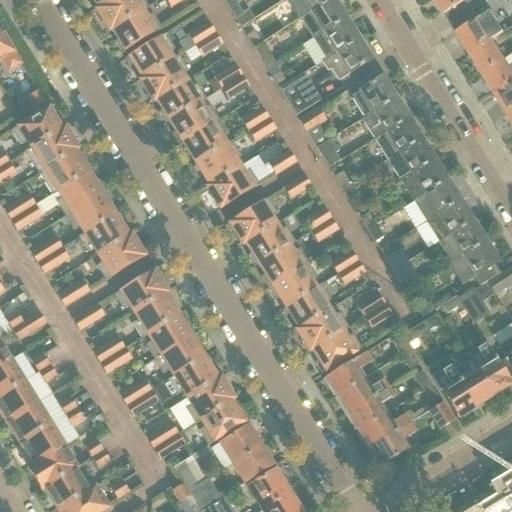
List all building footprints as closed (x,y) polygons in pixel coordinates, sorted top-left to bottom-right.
[(93,11),(94,12),(112,0),(86,0),(88,2),(90,0),(96,9),(93,11)] [(112,0),(94,12),(107,33),(147,8),(142,0),(112,0)] [(164,0),(170,9),(184,0),(164,0)] [(234,0),(221,0),(227,8),(236,3),(234,0)] [(285,0),(299,21),(331,0),(285,0)] [(332,0),(331,0),(299,21),(312,41),(321,35),(345,20),(332,0)] [(433,0),(444,16),(469,0),(433,0)] [(236,3),(227,8),(240,29),(254,20),(249,12),(248,10),(242,13),(236,3)] [(147,8),(107,33),(108,34),(110,32),(116,41),(113,43),(121,55),(161,30),(152,15),(146,18),(143,12),(148,9),(147,8)] [(468,13),(451,24),(457,34),(455,35),(459,41),(468,55),(492,41),(502,34),(489,13),(486,8),(474,15),(471,11),(468,13)] [(312,41),(324,62),(358,40),(345,20),(321,35),(312,41)] [(187,37),(194,47),(215,35),(208,24),(187,37)] [(0,61),(1,60),(9,72),(21,65),(0,31),(0,61)] [(254,32),(245,38),(253,49),(262,44),(254,32)] [(137,82),(138,83),(178,57),(172,60),(169,54),(174,51),(164,35),(124,60),(132,73),(134,71),(140,80),(137,82)] [(215,35),(194,47),(201,58),(221,45),(215,35)] [(358,40),(324,62),(321,64),(327,73),(330,71),(338,82),(371,61),(358,40)] [(468,55),(481,76),(504,61),(492,41),(468,55)] [(262,44),(253,49),(260,61),(269,55),(262,44)] [(511,56),(504,61),(481,76),(494,96),(511,84),(511,56)] [(138,83),(151,104),(186,82),(182,75),(187,72),(178,57),(138,83)] [(214,80),(221,90),(241,77),(235,67),(214,80)] [(280,73),(271,78),(278,90),(287,84),(280,73)] [(278,90),(295,117),(320,101),(303,74),(287,84),(278,90)] [(241,77),(221,90),(227,101),(248,88),(241,77)] [(350,98),(363,119),(395,99),(382,78),(350,98)] [(167,123),(168,123),(205,100),(196,86),(191,89),(186,82),(151,104),(152,105),(154,103),(160,112),(157,114),(164,124),(167,123)] [(511,84),(494,96),(506,116),(511,112),(511,84)] [(45,103),(37,92),(27,98),(34,110),(45,103)] [(360,121),(373,141),(408,120),(395,99),(363,119),(360,121)] [(171,135),(178,147),(218,122),(209,107),(204,110),(200,104),(205,101),(205,100),(168,123),(174,134),(171,135)] [(24,153),(24,154),(65,129),(64,128),(61,130),(55,120),(58,119),(51,106),(11,132),(20,147),(25,144),(29,150),(24,153)] [(241,122),(247,133),(268,120),(261,110),(241,122)] [(317,110),(298,123),(305,134),(306,134),(306,135),(325,123),(325,122),(317,110)] [(268,120),(247,133),(254,144),(275,131),(268,120)] [(373,141),(386,162),(421,140),(408,120),(373,141)] [(188,156),(194,166),(231,143),(231,142),(226,145),(222,139),(227,136),(218,122),(178,147),(185,158),(188,156)] [(38,165),(43,172),(78,150),(65,129),(24,154),(33,168),(38,165)] [(331,140),(316,149),(329,169),(339,162),(334,154),(338,151),(331,140)] [(386,162),(399,182),(434,161),(421,140),(386,162)] [(201,178),(207,187),(207,188),(240,168),(235,161),(240,158),(231,143),(194,166),(195,167),(192,169),(198,179),(201,178)] [(42,182),(51,196),(88,173),(88,172),(91,171),(84,160),(81,162),(75,152),(78,151),(78,150),(43,172),(47,179),(42,182)] [(268,166),(275,177),(295,164),(289,153),(268,166)] [(207,187),(204,189),(205,189),(218,212),(259,186),(256,183),(268,176),(256,157),(240,168),(207,188),(207,187)] [(399,182),(412,203),(446,181),(434,161),(399,182)] [(0,168),(0,183),(15,175),(8,164),(0,168)] [(333,178),(341,190),(349,185),(341,172),(333,178)] [(55,203),(64,218),(104,193),(97,181),(95,183),(88,173),(51,196),(51,197),(56,194),(60,200),(55,203)] [(283,190),(290,200),(310,188),(303,177),(283,190)] [(412,203),(425,224),(459,202),(446,181),(412,203)] [(349,185),(341,190),(348,202),(357,196),(349,185)] [(77,239),(78,239),(115,216),(109,206),(112,204),(104,193),(64,218),(73,232),(78,229),(82,235),(77,239)] [(10,222),(35,207),(28,196),(3,211),(10,222)] [(227,225),(240,247),(276,225),(271,218),(276,215),(267,200),(227,225)] [(425,224),(437,244),(472,223),(459,202),(425,224)] [(16,233),(41,217),(35,207),(10,222),(16,233)] [(303,223),(310,233),(331,220),(324,210),(303,223)] [(358,219),(366,231),(375,226),(367,213),(358,219)] [(92,251),(96,258),(131,236),(131,235),(128,237),(122,227),(125,226),(118,215),(116,217),(115,216),(78,239),(87,254),(92,251)] [(331,220),(310,233),(317,244),(337,231),(331,220)] [(450,265),(460,259),(485,243),(472,223),(437,244),(450,264),(450,265)] [(256,266),(257,267),(294,243),(285,229),(280,232),(276,225),(240,247),(241,248),(244,246),(250,255),(247,257),(253,268),(256,266)] [(375,226),(366,231),(374,243),(383,237),(375,226)] [(131,236),(96,258),(100,264),(95,268),(105,283),(145,258),(131,236)] [(61,249),(55,239),(30,254),(37,265),(61,249)] [(260,278),(267,290),(307,265),(298,250),(293,253),(289,247),(294,244),(294,243),(257,267),(263,277),(260,278)] [(450,264),(448,266),(461,287),(473,280),(475,279),(481,275),(493,267),(494,267),(498,264),(485,243),(460,259),(450,265),(450,264)] [(43,275),(68,260),(61,249),(37,265),(43,275)] [(400,251),(384,261),(392,273),(407,263),(400,251)] [(330,265),(337,276),(357,263),(351,252),(330,265)] [(357,263),(337,276),(343,287),(364,274),(357,263)] [(407,263),(392,273),(400,284),(414,275),(407,263)] [(277,299),(283,309),(321,286),(320,285),(315,288),(311,282),(316,279),(307,265),(267,290),(274,301),(277,299)] [(481,275),(475,279),(480,287),(487,283),(499,275),(494,267),(493,267),(481,275)] [(494,295),(495,297),(511,285),(511,271),(510,268),(499,275),(487,283),(494,295)] [(128,308),(132,315),(167,293),(153,271),(113,296),(123,311),(128,308)] [(57,298),(64,308),(88,293),(82,282),(57,298)] [(471,291),(457,300),(461,306),(473,325),(486,316),(479,304),(494,295),(487,283),(480,287),(478,288),(472,292),(471,291)] [(294,332),(329,311),(325,304),(330,300),(321,286),(283,309),(284,310),(281,312),(288,323),(291,321),(296,330),(294,332)] [(131,325),(140,339),(178,316),(177,315),(180,314),(173,303),(170,305),(165,296),(168,294),(167,293),(132,315),(136,322),(131,325)] [(357,308),(364,319),(384,306),(377,295),(357,308)] [(455,297),(440,307),(446,315),(461,306),(455,297)] [(72,322),(79,332),(103,317),(97,306),(72,322)] [(384,306),(364,319),(370,329),(391,316),(384,306)] [(294,332),(307,354),(347,329),(338,314),(333,317),(329,311),(294,332)] [(22,324),(16,314),(4,321),(11,331),(22,324)] [(437,315),(422,324),(427,333),(442,324),(437,315)] [(145,346),(154,361),(194,336),(187,324),(184,326),(178,316),(140,339),(141,340),(146,337),(150,343),(145,346)] [(18,342),(29,335),(22,324),(11,331),(18,342)] [(427,333),(422,324),(408,333),(413,342),(427,333)] [(347,329),(307,354),(308,355),(311,353),(316,362),(314,364),(321,376),(361,351),(352,336),(347,339),(343,333),(348,329),(347,329)] [(166,382),(167,382),(204,359),(198,349),(201,347),(194,336),(154,361),(163,375),(168,372),(172,378),(166,382)] [(391,342),(400,358),(409,352),(400,337),(391,342)] [(506,359),(497,365),(508,381),(511,378),(511,338),(498,347),(506,359)] [(124,350),(117,339),(92,354),(99,365),(124,350)] [(0,369),(11,362),(0,343),(0,369)] [(485,345),(467,357),(470,362),(492,397),(494,396),(495,398),(505,392),(504,390),(510,386),(508,381),(497,365),(485,345)] [(106,376),(130,360),(124,350),(99,365),(106,376)] [(409,352),(400,358),(409,372),(418,366),(409,352)] [(335,396),(336,398),(365,380),(359,371),(372,362),(367,353),(325,379),(329,386),(327,387),(333,397),(335,396)] [(38,374),(49,367),(42,356),(31,363),(38,374)] [(181,394),(185,401),(220,379),(220,378),(217,380),(211,370),(214,369),(208,358),(205,360),(204,359),(167,382),(176,397),(181,394)] [(0,369),(0,397),(24,382),(11,362),(0,369)] [(458,362),(449,368),(474,408),(481,405),(482,406),(492,400),(491,398),(492,397),(470,362),(461,367),(458,362)] [(44,385),(56,378),(49,367),(38,374),(44,385)] [(474,408),(449,368),(431,379),(446,403),(457,420),(459,418),(460,420),(470,414),(469,412),(474,408)] [(413,377),(422,393),(431,387),(422,372),(413,377)] [(185,411),(194,425),(234,400),(220,379),(185,401),(190,407),(185,411)] [(343,409),(347,415),(389,389),(384,380),(370,388),(365,380),(336,398),(337,399),(335,400),(341,410),(343,409)] [(0,397),(0,415),(5,425),(38,404),(24,382),(0,397)] [(150,392),(144,382),(119,397),(126,408),(150,392)] [(431,387),(422,393),(431,407),(440,401),(431,387)] [(357,431),(358,433),(387,415),(381,406),(395,397),(389,389),(347,415),(350,420),(348,422),(355,432),(357,431)] [(132,419),(157,403),(150,392),(126,408),(132,419)] [(64,417),(76,410),(69,399),(58,406),(64,417)] [(234,400),(194,425),(194,426),(199,423),(203,429),(198,432),(207,447),(248,422),(240,410),(237,412),(231,402),(234,401),(234,400)] [(5,425),(18,445),(51,425),(38,404),(5,425)] [(442,405),(428,414),(434,422),(439,431),(453,422),(442,405)] [(71,427),(82,420),(76,410),(64,417),(71,427)] [(359,434),(357,435),(363,445),(365,444),(369,450),(411,425),(405,415),(392,423),(387,415),(358,433),(359,434)] [(27,469),(27,470),(64,447),(51,425),(18,445),(31,466),(27,469)] [(177,435),(170,425),(146,440),(152,451),(177,435)] [(411,425),(369,450),(372,455),(370,457),(377,467),(379,466),(380,468),(407,451),(401,442),(416,433),(411,425)] [(219,445),(210,450),(223,471),(232,465),(260,448),(247,427),(219,445)] [(159,461),(184,446),(177,435),(152,451),(159,461)] [(91,459),(102,452),(96,442),(84,449),(91,459)] [(27,470),(40,491),(43,490),(75,469),(77,468),(64,447),(27,470)] [(260,448),(232,465),(244,485),(272,468),(260,448)] [(98,470),(109,463),(102,452),(91,459),(98,470)] [(204,482),(189,458),(172,469),(187,493),(204,482)] [(75,469),(43,490),(44,491),(56,511),(89,491),(88,490),(87,488),(77,472),(76,470),(75,469)] [(246,489),(261,511),(289,495),(275,472),(274,471),(246,489)] [(208,480),(204,482),(187,493),(199,511),(203,511),(211,507),(221,501),(208,480)] [(110,490),(117,500),(128,493),(121,483),(110,490)] [(511,511),(511,483),(505,488),(508,493),(504,496),(507,501),(488,511),(511,511)] [(182,486),(171,493),(178,504),(184,500),(190,509),(195,506),(189,497),(182,486)] [(89,491),(56,511),(103,511),(109,509),(95,487),(89,491)] [(299,511),(289,495),(261,511),(299,511)] [(211,507),(203,511),(227,511),(221,501),(211,507)]
